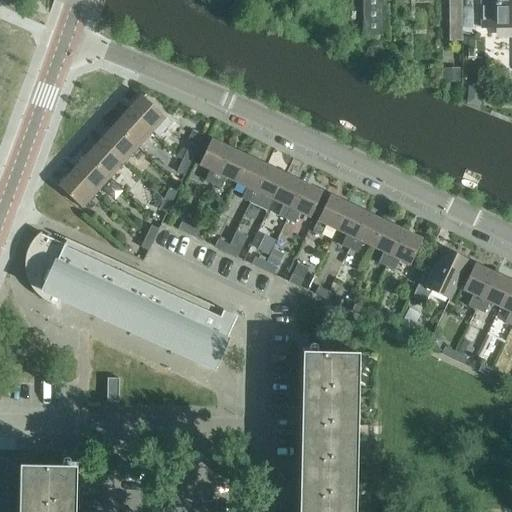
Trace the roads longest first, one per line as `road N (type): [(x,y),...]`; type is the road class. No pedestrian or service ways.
road 1 (residential): [(511,238),(65,32)]
road 2 (unclassified): [(0,210),(62,41)]
road 3 (residential): [(261,511),(256,430),(190,429)]
